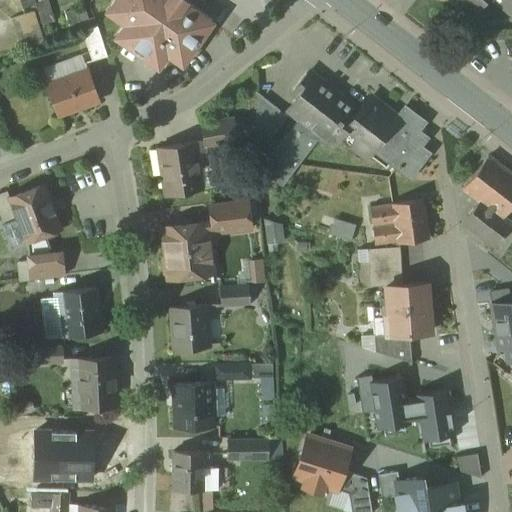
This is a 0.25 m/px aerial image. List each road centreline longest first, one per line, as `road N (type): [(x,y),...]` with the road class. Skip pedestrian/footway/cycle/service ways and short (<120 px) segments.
road 1 (residential): [(117,130),(147,336),(142,511)]
road 2 (residential): [(501,511),(444,190)]
road 3 (residential): [(304,0),(193,90),(117,130)]
road 4 (tertiary): [(343,0),(511,133)]
road 5 (residential): [(117,130),(0,177)]
